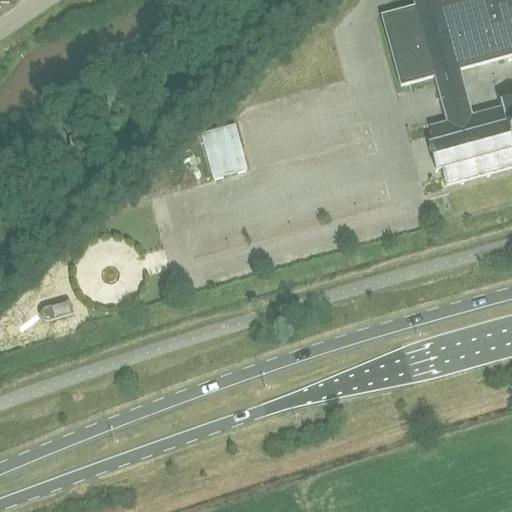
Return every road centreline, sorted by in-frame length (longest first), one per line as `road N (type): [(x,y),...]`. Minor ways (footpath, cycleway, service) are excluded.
road 1 (primary): [(511,295),(195,393),(0,472)]
road 2 (primary): [(0,508),(270,410),(511,342)]
road 3 (unclassified): [(211,0),(0,198)]
